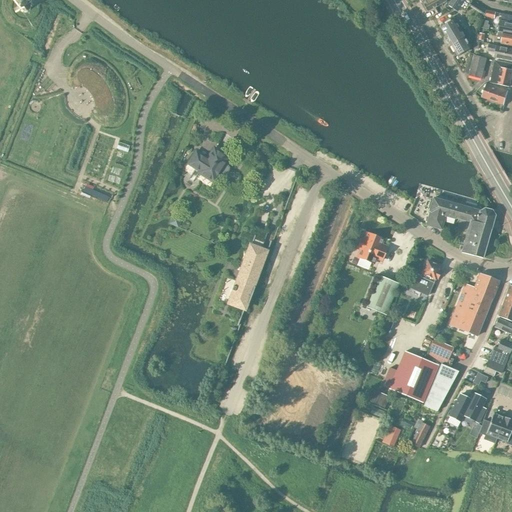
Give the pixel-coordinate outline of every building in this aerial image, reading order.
[(18,5),(18,6),(18,7),(18,8),(19,9),(19,10),(20,11),(21,12),(22,12),(23,13),(24,13),(25,13),(26,12),(27,12),(28,11),(29,10),(30,9),(30,8),(31,7),(31,6),(31,5),(30,4),(30,3),(29,2),(29,1),(28,1),(27,0),(26,0),(22,0),(21,1),(20,1),(19,2),(19,3),(18,4),(18,5)] [(447,1),(446,0),(421,0),(428,12),(447,1)] [(462,10),(468,0),(451,0),(446,9),(449,11),(452,7),(458,11),(460,9),(462,10)] [(495,12),(486,10),(485,16),(494,18),(495,12)] [(511,22),(511,16),(511,14),(500,12),(499,15),(501,15),(498,31),(511,32),(511,22)] [(460,28),(453,17),(443,23),(445,26),(442,28),(447,36),(460,28)] [(465,38),(460,28),(447,36),(447,37),(448,40),(450,42),(452,46),(465,38)] [(511,44),(511,32),(498,31),(497,36),(502,37),(501,43),(511,44)] [(470,49),(470,47),(465,38),(452,46),(453,49),(455,52),(458,56),(470,49)] [(511,62),(511,50),(488,46),(487,52),(495,54),(494,59),(511,62)] [(473,58),(469,78),(481,80),(486,60),(473,58)] [(511,79),(511,72),(511,64),(494,62),(492,75),(511,79)] [(77,76),(76,79),(77,82),(79,84),(81,85),(80,86),(81,85),(85,88),(88,91),(91,94),(91,95),(93,99),(95,103),(95,108),(94,108),(95,108),(96,110),(97,113),(99,115),(102,116),(105,116),(108,115),(111,113),(112,111),(113,109),(113,106),(112,102),(111,97),(109,91),(106,84),(101,79),(97,75),(92,72),(87,69),(85,69),(82,69),(80,71),(78,73),(77,76)] [(509,87),(511,79),(492,75),(490,84),(509,87)] [(504,106),(508,92),(485,85),(477,91),(483,93),(481,98),(504,106)] [(196,151),(187,164),(199,171),(198,172),(199,173),(200,172),(204,171),(215,178),(217,175),(220,177),(223,178),(225,176),(229,170),(229,167),(228,166),(225,164),(228,158),(214,149),(207,159),(206,158),(206,157),(198,152),(196,151)] [(430,213),(426,226),(441,231),(445,217),(459,221),(456,229),(468,232),(461,253),(482,259),(483,256),(494,216),(491,211),(484,209),(479,212),(433,199),(429,213),(430,213)] [(172,216),(168,225),(177,230),(180,224),(177,219),(172,216)] [(232,286),(231,290),(233,291),(231,297),(245,302),(237,325),(238,325),(246,303),(247,303),(248,304),(254,287),(253,287),(252,287),(260,266),(261,266),(271,242),(270,241),(266,252),(265,252),(266,250),(265,250),(264,251),(260,250),(267,231),(252,225),(247,238),(252,240),(235,287),(232,286)] [(368,254),(376,237),(367,234),(364,242),(361,241),(360,242),(358,243),(357,246),(358,248),(357,249),(360,250),(357,258),(365,261),(366,261),(364,260),(367,253),(368,254)] [(382,261),(387,248),(381,246),(383,240),(376,237),(368,254),(367,253),(364,260),(366,261),(365,261),(374,265),(376,259),(382,261)] [(414,272),(408,286),(426,294),(432,281),(434,277),(436,278),(439,270),(438,270),(440,265),(426,259),(419,275),(414,272)] [(491,298),(498,280),(478,273),(473,287),(464,283),(448,324),(476,335),(491,298)] [(386,316),(398,285),(379,277),(367,308),(386,316)] [(503,302),(503,303),(504,303),(503,305),(511,308),(510,314),(511,314),(511,286),(509,285),(509,286),(503,301),(503,302)] [(511,314),(510,314),(511,308),(503,305),(504,303),(503,303),(498,316),(511,321),(511,314)] [(500,374),(511,345),(511,324),(498,318),(494,327),(509,334),(506,342),(500,340),(497,348),(494,347),(485,367),(500,374)] [(404,352),(388,389),(422,403),(438,366),(404,352)] [(458,371),(457,371),(456,372),(441,365),(441,364),(440,364),(423,406),(436,411),(458,371)] [(483,372),(493,376),(495,371),(485,367),(483,372)] [(459,395),(449,416),(460,422),(474,394),(473,394),(470,400),(459,395)] [(474,394),(460,422),(463,416),(478,423),(485,410),(481,408),(485,400),(474,394)] [(503,418),(493,414),(489,423),(483,420),(478,433),(485,436),(484,440),(494,443),(496,438),(503,418)] [(511,420),(503,417),(503,418),(496,438),(506,442),(505,443),(511,445),(511,431),(511,427),(511,420)] [(426,426),(427,424),(417,419),(413,428),(417,430),(410,444),(418,448),(429,427),(426,426)] [(391,427),(384,443),(393,447),(400,430),(391,427)]
